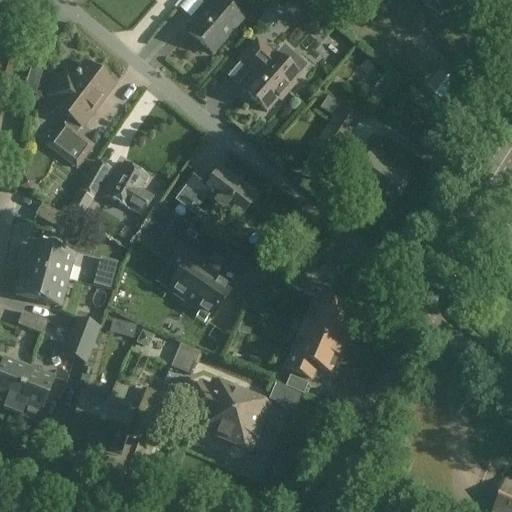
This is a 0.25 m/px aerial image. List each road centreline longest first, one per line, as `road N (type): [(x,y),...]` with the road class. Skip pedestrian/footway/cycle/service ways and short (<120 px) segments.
road 1 (unclassified): [(402,281),(67,0)]
road 2 (secondary): [(424,309),(347,471),(319,511)]
road 3 (unknown): [(440,327),(455,458),(500,484)]
road 4 (secondary): [(511,181),(424,309)]
road 5 (tertiary): [(133,511),(0,474)]
